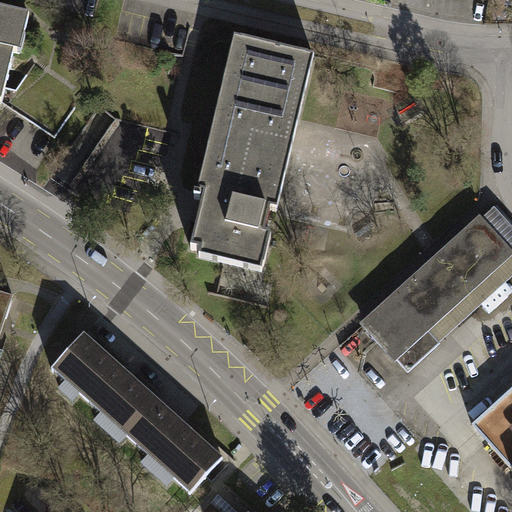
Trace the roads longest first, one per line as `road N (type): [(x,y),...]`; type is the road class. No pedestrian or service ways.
road 1 (secondary): [(0,204),(144,307),(258,407),(351,511)]
road 2 (residential): [(372,29),(507,50)]
road 3 (residential): [(507,50),(511,184)]
